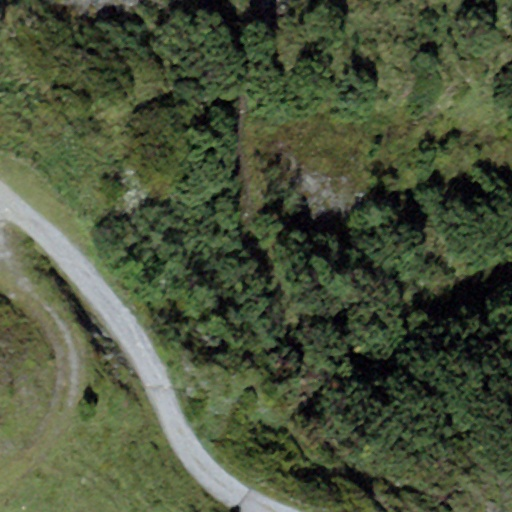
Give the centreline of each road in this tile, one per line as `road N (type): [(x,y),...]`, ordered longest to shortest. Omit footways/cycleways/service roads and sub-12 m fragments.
road 1 (track): [(253,511),(148,412),(102,310),(58,260),(0,225)]
road 2 (track): [(0,277),(74,376),(0,473)]
